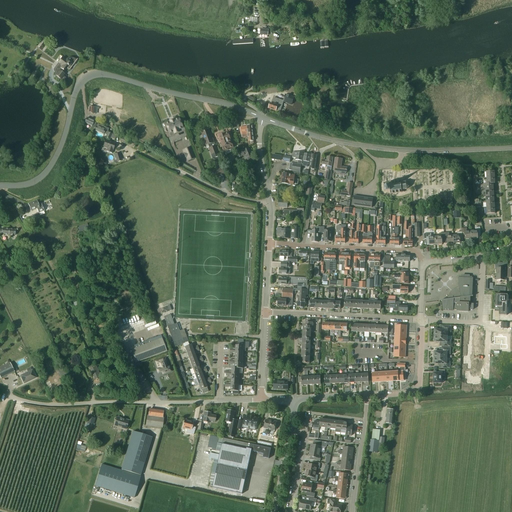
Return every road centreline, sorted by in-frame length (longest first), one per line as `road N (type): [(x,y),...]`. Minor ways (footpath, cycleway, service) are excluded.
road 1 (unclassified): [(262,117),(92,74),(74,92),(50,167),(29,183),(0,185)]
road 2 (tertiary): [(262,117),(359,145),(511,148)]
road 3 (residential): [(11,398),(218,401)]
road 4 (residential): [(425,263),(406,250),(269,245)]
road 5 (residential): [(421,320),(266,312)]
road 6 (unclassified): [(421,320),(418,389),(367,395)]
